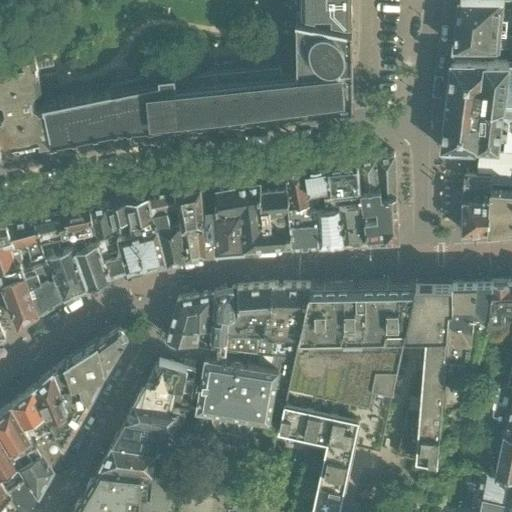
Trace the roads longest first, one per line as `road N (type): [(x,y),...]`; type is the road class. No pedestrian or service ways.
road 1 (residential): [(0,196),(346,137),(370,124)]
road 2 (residential): [(370,124),(342,117),(158,138),(0,170)]
road 3 (residential): [(418,255),(211,267),(151,285)]
road 4 (residential): [(45,511),(153,330),(151,285)]
road 5 (residential): [(151,285),(106,303),(0,374)]
road 6 (residential): [(420,119),(418,255)]
road 7 (residential): [(370,124),(365,0)]
